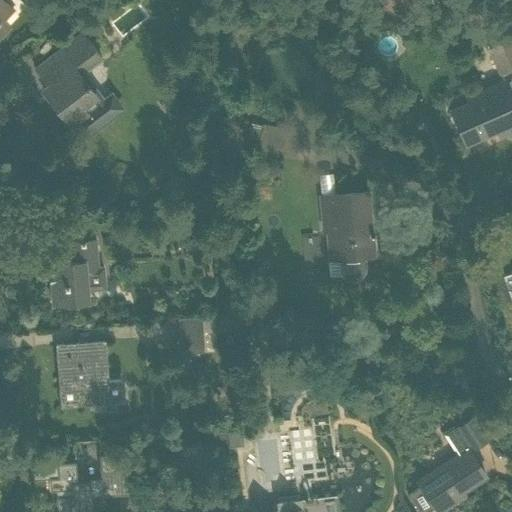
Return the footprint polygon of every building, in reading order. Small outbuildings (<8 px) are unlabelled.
[(0,24),(0,16),(11,6),(4,0),(0,0),(0,35),(5,30),(0,24)] [(103,59),(83,32),(61,49),(51,57),(35,69),(36,71),(38,70),(49,85),(45,88),(59,107),(55,109),(72,131),(87,119),(95,129),(113,115),(97,95),(101,93),(85,73),(103,59)] [(511,69),(511,35),(511,34),(488,42),(500,74),(511,69)] [(451,110),(457,126),(465,144),(505,126),(508,133),(511,131),(511,97),(507,87),(451,110)] [(180,101),(169,109),(174,116),(185,108),(180,101)] [(287,129),(262,124),(258,150),(283,154),(287,129)] [(365,273),(365,256),(373,256),(367,193),(320,197),(323,225),(336,225),(338,259),(339,270),(342,275),(347,280),(354,281),(360,278),(365,273)] [(183,230),(182,244),(202,245),(204,232),(191,230),(183,230)] [(99,266),(96,240),(89,240),(69,242),(71,262),(49,263),(52,305),(84,302),(83,291),(106,289),(104,265),(99,266)] [(511,270),(502,273),(511,301),(511,270)] [(198,354),(203,346),(204,350),(217,349),(214,316),(178,318),(179,331),(182,333),(177,343),(198,354)] [(242,332),(240,340),(263,347),(265,339),(242,332)] [(108,380),(106,342),(56,346),(59,391),(74,390),(75,406),(122,403),(121,379),(108,380)] [(472,450),(490,439),(475,415),(457,426),(472,450)] [(421,486),(408,495),(418,511),(427,511),(435,507),(437,511),(452,501),(462,495),(460,491),(484,476),(468,451),(451,461),(419,482),(421,486)] [(129,494),(126,466),(112,467),(112,457),(100,458),(103,496),(129,494)] [(74,486),(72,464),(57,465),(56,459),(29,461),(31,481),(49,479),(50,491),(55,491),(56,511),(92,511),(91,485),(74,486)] [(299,511),(298,499),(276,501),(277,511),(275,511),(299,511)]
